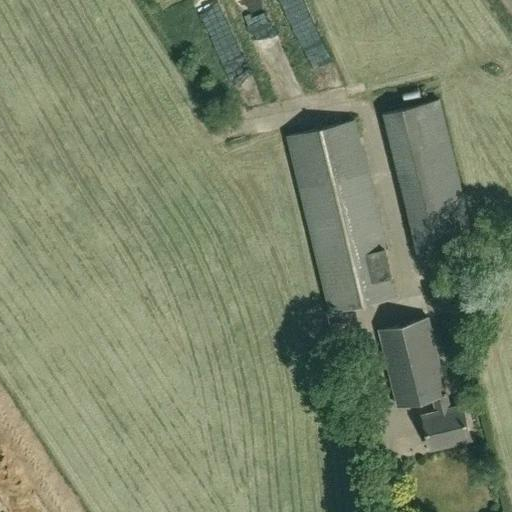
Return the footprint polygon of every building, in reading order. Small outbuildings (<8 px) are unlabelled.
[(245,0),(264,40),(282,32),(266,0),(245,0)] [(312,1),(311,0),(288,0),(294,10),(312,1)] [(258,86),(225,2),(208,8),(241,93),(258,86)] [(312,5),(296,12),(302,25),(318,17),(312,5)] [(441,99),(385,113),(418,252),(475,239),(441,99)] [(398,296),(356,119),(290,135),(333,312),(398,296)] [(380,330),(399,406),(434,397),(438,412),(425,416),(433,448),(471,438),(464,406),(452,409),(430,318),(380,330)]
